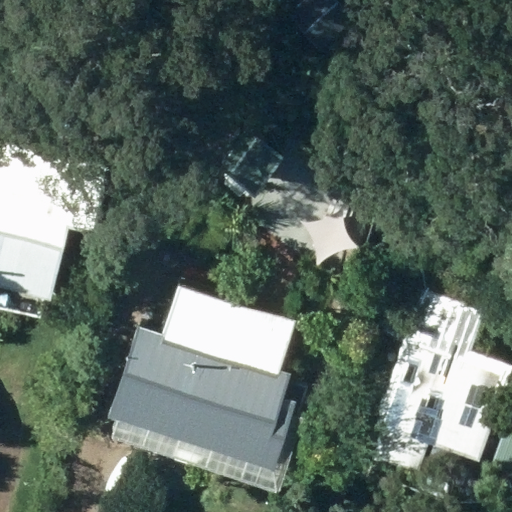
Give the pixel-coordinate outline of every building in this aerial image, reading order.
[(211,125),(245,155),(273,122),(238,93),(211,125)] [(0,134),(0,256),(48,268),(77,154),(0,134)] [(344,234),(359,198),(333,187),(318,223),(344,234)] [(99,393),(243,445),(252,422),(279,433),(297,384),(285,379),(290,365),(275,358),(283,338),(221,316),(236,273),(169,250),(153,292),(127,283),(90,386),(101,389),(99,393)] [(424,412),(472,431),(511,325),(511,319),(474,306),(479,293),(417,270),(407,295),(385,287),(373,316),(390,322),(365,391),(373,395),(362,425),(411,444),(424,412)] [(0,303),(37,313),(41,300),(0,289),(0,303)] [(484,438),(511,448),(511,378),(508,377),(484,438)]
